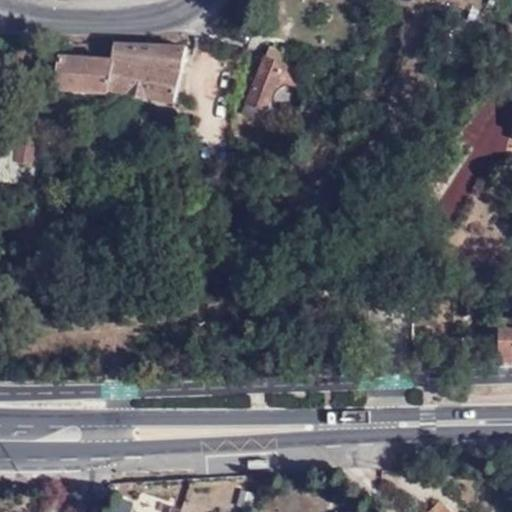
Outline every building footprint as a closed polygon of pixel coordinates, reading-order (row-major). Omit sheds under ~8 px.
[(184,48),(114,46),(110,65),(61,54),(53,86),(100,95),(101,88),(177,102),(184,48)] [(282,65),(263,58),(247,101),(264,109),(282,65)] [(65,107),(50,105),(48,119),(64,121),(65,107)] [(35,131),(21,129),(16,170),(30,173),(35,131)] [(486,310),(486,297),(477,297),(477,310),(486,310)] [(511,317),(500,318),(500,358),(511,357),(511,317)] [(451,334),(450,347),(466,348),(466,334),(451,334)] [(316,478),(308,472),(306,472),(302,479),(311,485),(316,478)] [(450,511),(441,502),(431,511),(450,511)]
